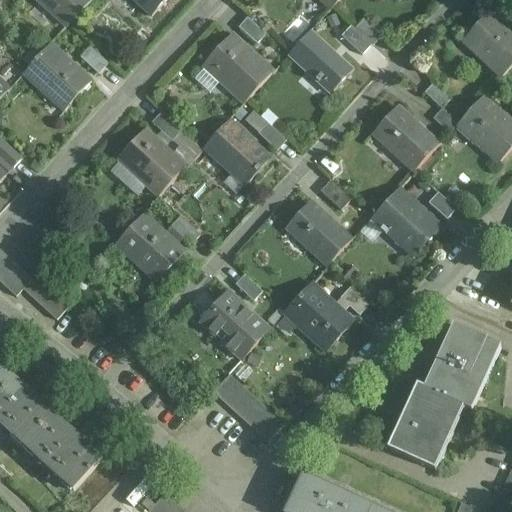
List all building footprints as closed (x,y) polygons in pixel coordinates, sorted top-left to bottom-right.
[(92,1),(90,0),(36,0),(67,28),(92,1)] [(168,0),(131,0),(151,18),(168,0)] [(341,0),(320,0),(332,10),(341,0)] [(511,67),(511,31),(492,13),(466,42),(483,58),(481,60),(501,79),(511,67)] [(266,37),(248,20),(239,30),(257,46),(266,37)] [(381,37),(364,21),(354,31),(372,47),(381,37)] [(352,72),(310,34),(289,58),(330,95),(352,72)] [(231,38),(204,67),(246,105),(272,76),(231,38)] [(92,84),(50,46),(24,75),(65,113),(92,84)] [(108,66),(90,49),(80,59),(99,76),(108,66)] [(511,151),(511,127),(483,100),(458,126),(500,164),(511,151)] [(439,147),(398,109),(373,136),(415,174),(439,147)] [(458,126),(442,111),(433,121),(450,136),(458,126)] [(182,133),(161,115),(152,125),(172,144),(182,133)] [(271,160),(229,123),(204,151),(245,188),(271,160)] [(285,142),(268,125),(258,136),(276,152),(285,142)] [(186,170),(145,132),(118,162),(159,199),(186,170)] [(183,137),(175,145),(194,161),(201,153),(183,137)] [(22,161),(3,144),(0,147),(0,159),(13,171),(22,161)] [(412,177),(402,189),(423,207),(433,196),(412,177)] [(351,202),(332,184),(322,195),(341,213),(351,202)] [(440,229),(399,191),(372,221),(383,231),(381,233),(386,237),(388,235),(413,259),(440,229)] [(456,211),(438,195),(429,205),(447,222),(456,211)] [(351,243),(310,205),(287,230),(329,268),(351,243)] [(185,255),(143,217),(116,247),(157,284),(185,255)] [(200,237),(180,219),(171,229),(191,248),(200,237)] [(32,281),(0,251),(0,284),(16,299),(23,292),(32,281)] [(73,305),(39,274),(32,281),(23,292),(57,323),(73,305)] [(263,294),(244,277),(236,287),(254,304),(263,294)] [(353,325),(311,287),(286,315),(327,353),(353,325)] [(370,306),(352,289),(341,301),(359,318),(370,306)] [(270,333),(228,295),(201,325),(243,363),(270,333)] [(496,347),(454,328),(425,391),(459,407),(467,411),(496,347)] [(53,416),(3,370),(0,373),(0,426),(24,448),(53,416)] [(284,427),(229,378),(213,395),(268,445),(284,427)] [(425,391),(418,388),(388,452),(430,471),(459,407),(425,391)] [(103,461),(53,416),(24,448),(74,494),(103,461)] [(511,511),(511,470),(492,511),(511,511)] [(376,511),(304,479),(288,511),(376,511)] [(169,511),(175,505),(165,496),(150,511),(169,511)]
